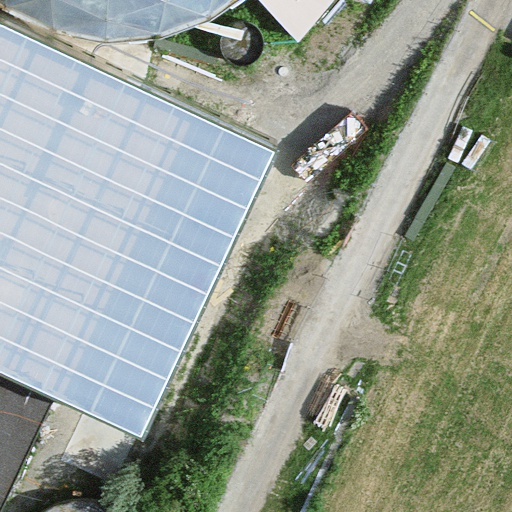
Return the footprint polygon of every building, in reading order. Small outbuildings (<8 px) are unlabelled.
[(231,0),(0,0),(0,4),(2,6),(49,28),(99,38),(151,35),(173,30),(194,22),(215,12),(231,0)] [(264,0),(300,47),(334,0),(366,0),(369,1),(369,0),(264,0)] [(273,152),(0,23),(0,375),(53,400),(142,438),(273,152)] [(0,511),(6,511),(53,400),(0,375),(0,511)] [(500,462),(425,429),(404,476),(479,509),(500,462)]
